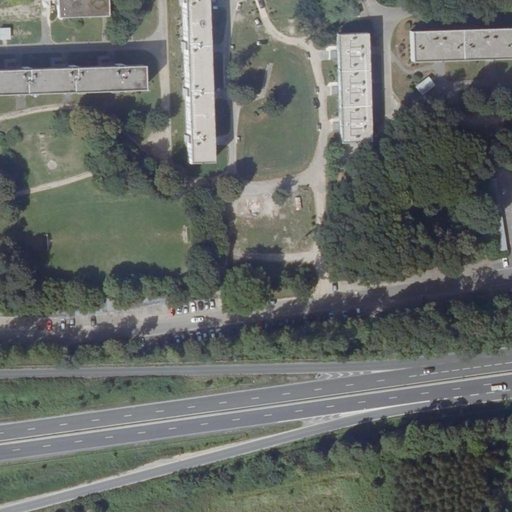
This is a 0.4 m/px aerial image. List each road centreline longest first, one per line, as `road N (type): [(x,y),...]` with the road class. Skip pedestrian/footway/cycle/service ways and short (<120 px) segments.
road 1 (residential): [(0,341),(511,285)]
road 2 (trunk): [(1,511),(475,387)]
road 3 (trunk): [(0,453),(475,387)]
road 4 (trunk): [(473,368),(0,434)]
road 5 (trunk): [(473,368),(0,374)]
